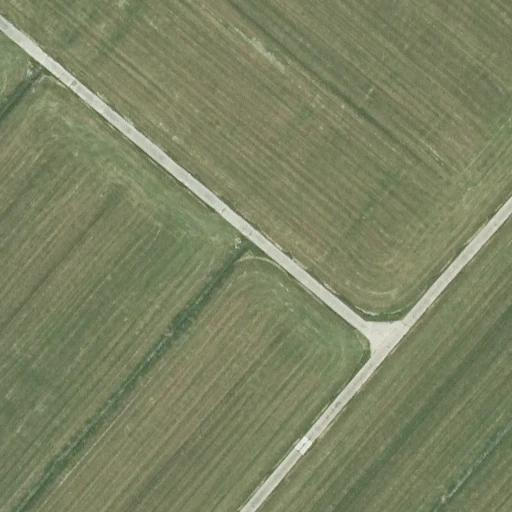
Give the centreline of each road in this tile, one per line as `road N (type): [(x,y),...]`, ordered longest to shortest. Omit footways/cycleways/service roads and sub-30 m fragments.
road 1 (track): [(397,329),(2,0)]
road 2 (track): [(247,511),(511,199)]
